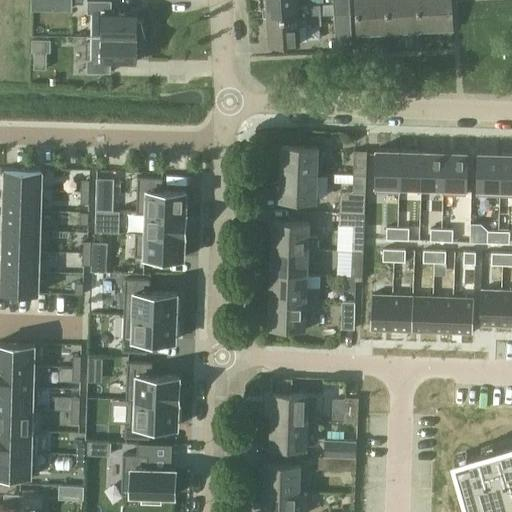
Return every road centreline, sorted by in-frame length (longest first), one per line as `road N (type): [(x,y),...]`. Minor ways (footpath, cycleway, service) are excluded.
road 1 (residential): [(511,111),(228,103)]
road 2 (residential): [(0,133),(227,139)]
road 3 (residential): [(218,357),(227,139)]
road 4 (residential): [(401,367),(218,357)]
road 5 (residential): [(211,511),(218,357)]
road 6 (residential): [(401,367),(397,511)]
